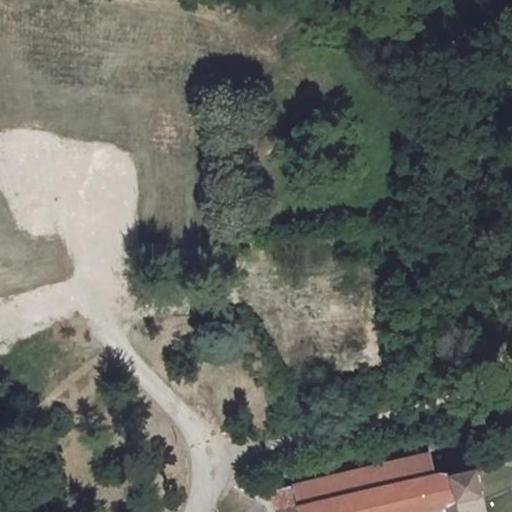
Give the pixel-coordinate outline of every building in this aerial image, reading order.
[(179,20),(140,19),(140,50),(179,50),(179,20)] [(15,118),(25,103),(20,100),(14,110),(14,114),(15,118)] [(186,150),(145,153),(154,260),(195,250),(186,150)] [(19,217),(8,221),(13,236),(24,233),(19,217)] [(347,284),(306,292),(318,351),(359,344),(347,284)] [(427,451),(270,488),(275,511),(484,511),(474,465),(447,471),(431,471),(427,451)]
